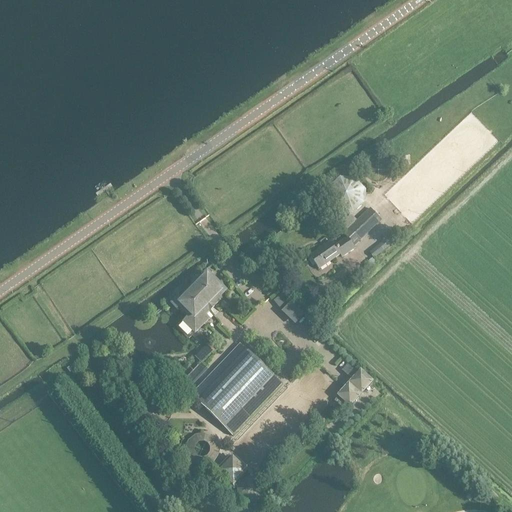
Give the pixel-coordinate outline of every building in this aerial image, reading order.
[(368,183),(373,186),(377,187),(382,186),(387,184),(391,180),(393,175),(393,170),(392,164),(388,160),(383,157),(378,156),(372,158),(368,161),(365,165),(363,169),(363,174),(365,179),(368,183)] [(342,212),(348,213),(354,211),(359,208),(363,203),(365,197),(364,191),(362,185),(358,181),(352,178),(346,177),(341,178),(335,181),(331,186),(329,192),(329,199),(332,205),(336,209),(342,212)] [(347,238),(348,239),(355,247),(382,221),(370,209),(344,235),(347,238)] [(355,249),(348,239),(347,238),(335,246),(332,242),(310,257),(319,269),(340,255),(342,258),(355,249)] [(374,260),(375,259),(389,248),(384,242),(370,253),(373,258),(374,260)] [(377,263),(375,259),(374,260),(373,258),(368,262),(372,267),(377,263)] [(208,271),(181,297),(179,296),(171,304),(178,310),(180,308),(188,317),(183,322),(196,334),(211,319),(207,315),(224,299),(222,297),(228,291),(208,271)] [(274,301),(279,307),(288,300),(282,294),(274,301)] [(288,300),(280,309),(283,311),(291,302),(288,300)] [(292,302),(283,312),(296,324),(305,314),(292,302)] [(186,391),(224,351),(220,346),(213,354),(212,353),(180,385),(186,391)] [(233,436),(282,385),(242,347),(193,398),(233,436)] [(350,375),(354,369),(347,365),(344,372),(350,375)] [(358,396),(366,387),(356,378),(341,393),(352,402),(358,396)] [(155,427),(161,426),(166,424),(170,421),(172,416),(173,411),(173,406),(170,400),(165,396),(160,394),(153,394),(148,396),(143,400),(140,405),(140,411),(141,417),(144,422),(149,425),(155,427)] [(216,460),(219,455),(220,450),(219,444),(216,439),(211,435),(205,433),(200,433),(194,435),(190,439),(187,444),(186,449),(187,455),(190,460),(194,464),(200,466),(206,466),(211,464),(216,460)] [(241,480),(248,473),(248,472),(234,458),(233,458),(220,471),(220,474),(232,486),(234,486),(236,485),(241,480)]
